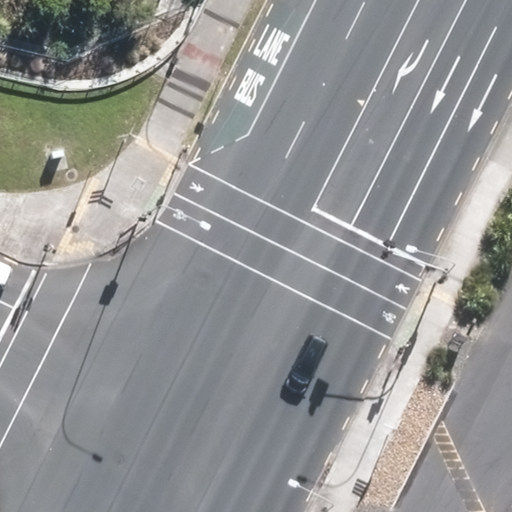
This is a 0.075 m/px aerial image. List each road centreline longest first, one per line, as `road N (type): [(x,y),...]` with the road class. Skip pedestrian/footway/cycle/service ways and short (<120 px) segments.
road 1 (primary): [(208,459),(439,0)]
road 2 (residential): [(0,353),(208,459)]
